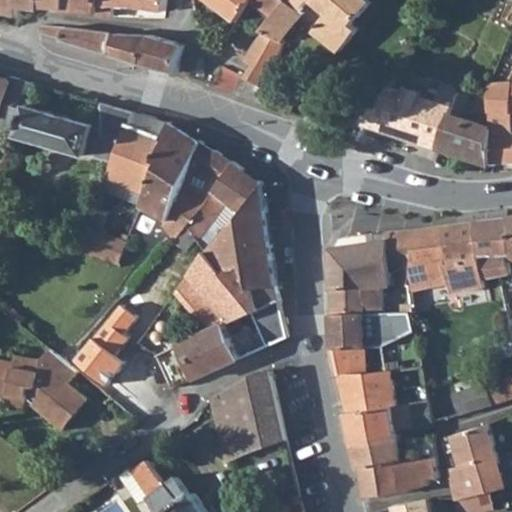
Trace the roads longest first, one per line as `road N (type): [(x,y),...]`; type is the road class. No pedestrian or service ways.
road 1 (secondary): [(0,49),(175,98),(319,162)]
road 2 (residential): [(315,348),(200,389),(45,511)]
road 3 (secondary): [(319,162),(440,195),(511,193)]
road 4 (tertiary): [(315,348),(308,204),(319,162)]
road 5 (tertiary): [(350,511),(315,348)]
